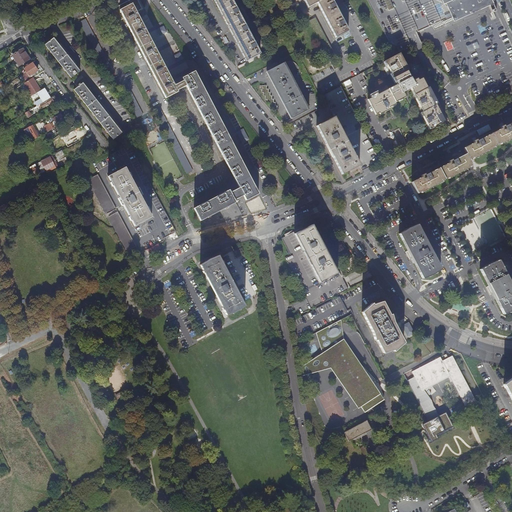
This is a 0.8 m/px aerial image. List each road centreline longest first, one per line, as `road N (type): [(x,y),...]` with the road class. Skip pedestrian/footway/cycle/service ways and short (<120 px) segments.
road 1 (residential): [(323,511),(268,229)]
road 2 (residential): [(165,0),(325,200)]
road 3 (residential): [(325,200),(418,309),(463,338),(511,352)]
road 4 (residential): [(511,105),(334,196)]
road 5 (residential): [(108,147),(24,30)]
road 6 (residential): [(193,234),(148,261),(142,274),(156,275),(199,246)]
road 7 (residential): [(404,506),(511,451)]
